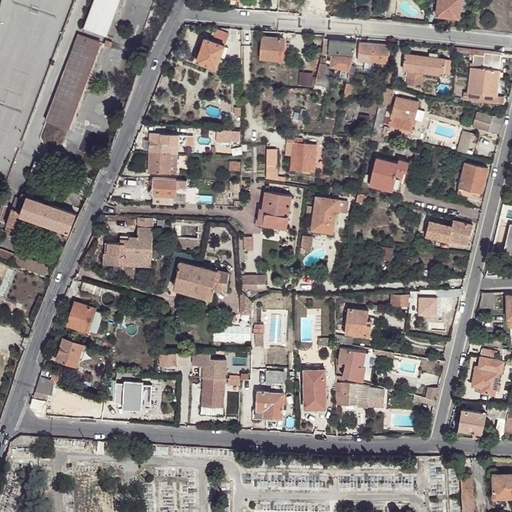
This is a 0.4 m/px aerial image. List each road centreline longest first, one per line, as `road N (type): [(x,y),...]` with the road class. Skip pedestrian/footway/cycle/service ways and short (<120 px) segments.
road 1 (residential): [(176,12),(54,291),(8,421)]
road 2 (residential): [(433,445),(8,421)]
road 3 (residential): [(176,12),(511,42)]
road 4 (residential): [(473,284),(511,122)]
road 5 (residential): [(433,445),(473,284)]
